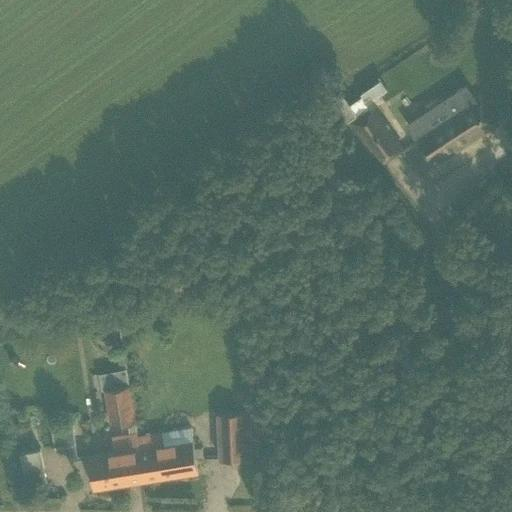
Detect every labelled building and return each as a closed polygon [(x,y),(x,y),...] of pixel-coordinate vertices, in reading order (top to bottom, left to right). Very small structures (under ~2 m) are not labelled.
[(432,127),(415,138),(433,164),(450,153),(494,123),(477,97),(475,98),(465,85),(438,103),(447,117),(432,127)] [(357,115),(348,121),(349,124),(380,165),(382,163),(402,148),(372,107),(369,109),(365,105),(367,103),(365,100),(362,96),(350,105),(350,106),(357,115)] [(101,296),(78,304),(79,308),(84,323),(107,315),(104,306),(101,296)] [(111,425),(128,422),(129,433),(136,432),(135,421),(136,421),(130,386),(105,390),(111,425)] [(218,413),(220,459),(258,458),(257,411),(218,413)] [(55,447),(68,445),(69,444),(75,443),(72,422),(51,426),(55,447)] [(145,434),(137,435),(143,481),(198,472),(195,452),(193,440),(164,444),(162,431),(145,434)] [(129,433),(112,436),(114,450),(88,454),(88,458),(93,489),(143,481),(137,435),(136,432),(129,433)]
